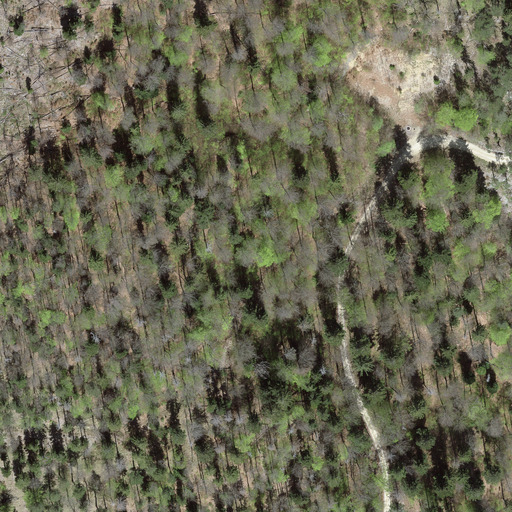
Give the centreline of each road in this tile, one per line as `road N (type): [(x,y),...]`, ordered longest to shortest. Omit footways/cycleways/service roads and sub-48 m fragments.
road 1 (track): [(0,424),(101,431),(167,408),(213,368),(229,322),(283,248),(321,209),(398,163)]
road 2 (track): [(385,511),(383,474),(337,328),(338,280),(354,232),(398,163),(424,141),(450,139),(511,159)]
